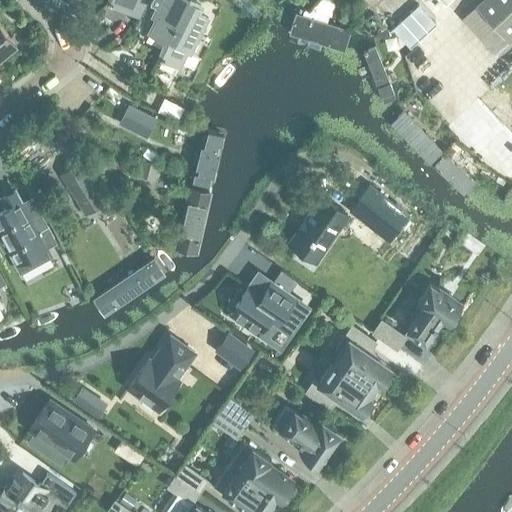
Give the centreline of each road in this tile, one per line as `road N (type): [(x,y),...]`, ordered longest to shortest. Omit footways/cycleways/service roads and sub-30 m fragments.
road 1 (residential): [(243,233),(204,284),(130,339),(86,365),(0,382)]
road 2 (tertiary): [(373,511),(511,348)]
road 3 (residential): [(38,0),(65,33),(63,64),(0,117)]
